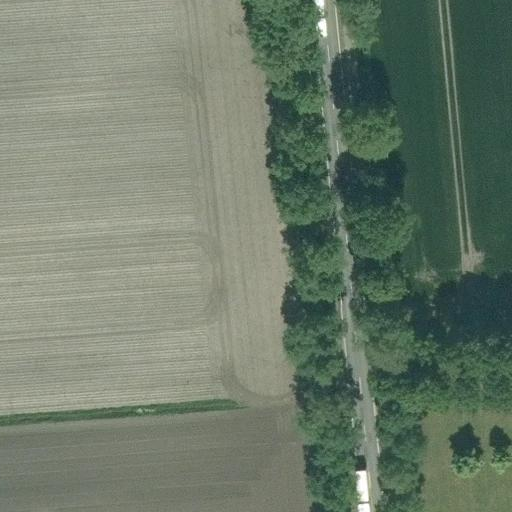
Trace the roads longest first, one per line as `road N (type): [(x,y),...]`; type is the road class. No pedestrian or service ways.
road 1 (tertiary): [(374,511),(323,0)]
road 2 (unknown): [(511,329),(377,337)]
